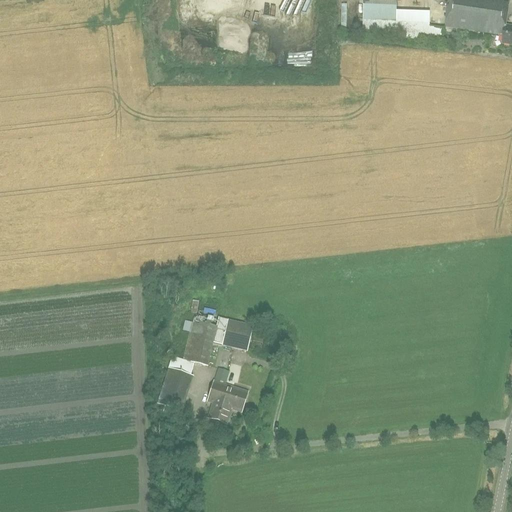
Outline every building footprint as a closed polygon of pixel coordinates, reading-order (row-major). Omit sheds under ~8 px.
[(430,21),(397,20),(397,0),(364,0),(364,22),(363,36),(442,43),(442,45),(453,47),(454,43),(443,42),(445,29),(430,27),(430,21)] [(511,45),(511,27),(506,27),(508,0),(449,0),(446,27),(504,36),(503,44),(511,45)] [(184,329),(191,331),(180,373),(191,375),(194,364),(207,367),(213,344),(247,353),(253,328),(219,320),(217,328),(186,321),(184,329)] [(180,412),(192,378),(168,370),(157,404),(180,412)] [(241,413),(248,394),(213,383),(207,402),(213,404),(230,410),(241,413)] [(230,410),(213,404),(208,419),(225,425),(230,410)]
